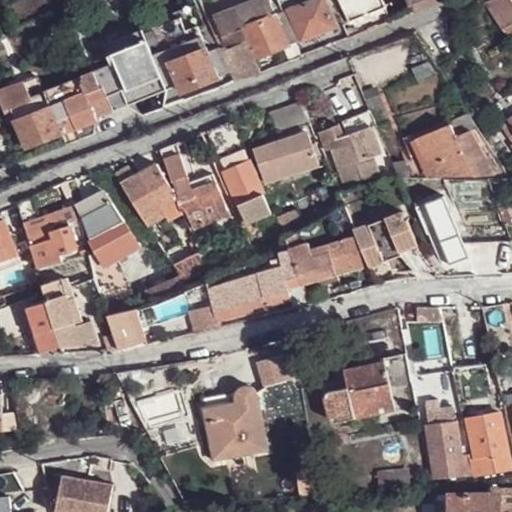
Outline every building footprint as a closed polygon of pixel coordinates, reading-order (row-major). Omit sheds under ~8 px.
[(254,0),(214,15),(222,36),(243,28),(277,15),(271,0),(254,0)] [(311,0),(280,0),(285,12),(289,10),(311,0)] [(338,27),(324,0),(311,0),(289,10),(303,40),(338,27)] [(340,0),(351,22),(387,6),(384,0),(340,0)] [(417,0),(410,3),(414,14),(438,3),(436,0),(417,0)] [(511,0),(492,0),(484,3),(485,5),(501,29),(511,25),(511,0)] [(42,20),(48,39),(61,33),(54,15),(42,20)] [(243,28),(254,58),(283,47),(289,45),(277,15),(243,28)] [(347,29),(351,38),(361,33),(358,28),(354,31),(352,27),(347,29)] [(232,73),(235,81),(255,74),(261,72),(255,58),(254,58),(243,28),(222,36),(227,48),(222,50),(223,54),(232,73)] [(144,29),(106,43),(114,63),(128,100),(130,105),(168,89),(155,54),(144,29)] [(202,35),(165,50),(171,64),(208,49),(202,35)] [(297,42),(289,45),(283,47),(288,62),(304,56),(297,42)] [(182,93),(220,79),(212,59),(208,49),(171,64),(182,93)] [(155,54),(168,89),(178,85),(171,64),(165,50),(155,54)] [(220,79),(232,73),(223,54),(212,59),(220,79)] [(114,63),(94,71),(100,87),(108,107),(128,100),(114,63)] [(428,64),(412,70),(417,81),(435,74),(428,64)] [(108,107),(100,87),(97,88),(93,77),(46,94),(62,135),(66,145),(94,134),(96,126),(102,123),(100,117),(111,113),(108,107)] [(11,106),(31,100),(24,84),(2,93),(6,101),(9,108),(11,106)] [(376,87),(363,93),(371,110),(374,118),(386,112),(376,87)] [(27,148),(62,135),(46,94),(31,100),(11,106),(27,148)] [(272,113),(282,142),(311,133),(316,131),(314,129),(303,103),(272,113)] [(479,107),(472,110),(478,118),(484,113),(479,107)] [(345,185),(380,177),(374,157),(383,155),(373,127),(378,126),(374,118),(371,110),(359,114),(357,110),(345,114),(351,134),(346,135),(342,123),(323,130),(329,148),(333,147),(345,185)] [(488,177),(495,177),(480,147),(486,143),(478,132),(467,115),(449,124),(450,124),(474,177),(488,177)] [(234,120),(207,130),(218,157),(245,146),(234,120)] [(511,128),(507,121),(499,127),(511,146),(511,128)] [(414,140),(431,177),(474,177),(450,124),(414,140)] [(282,142),(252,150),(262,184),(321,167),(311,133),(282,142)] [(179,197),(195,191),(192,181),(175,143),(159,149),(179,197)] [(228,173),(226,174),(248,227),(272,216),(250,163),(249,163),(244,151),(222,160),(228,173)] [(399,178),(420,178),(413,160),(394,167),(398,177),(399,178)] [(161,208),(178,197),(156,163),(139,173),(139,174),(161,208)] [(123,183),(135,176),(129,165),(115,173),(123,183)] [(135,176),(123,183),(144,217),(161,208),(139,174),(139,173),(135,176)] [(192,181),(195,191),(211,187),(207,177),(192,181)] [(222,217),(211,187),(195,191),(179,197),(184,212),(187,211),(193,226),(222,217)] [(90,239),(121,224),(102,191),(77,204),(90,239)] [(26,198),(16,203),(23,223),(25,228),(30,246),(38,268),(64,260),(62,255),(78,249),(69,224),(77,222),(71,207),(38,218),(31,196),(26,198)] [(446,202),(418,212),(432,244),(434,244),(444,272),(511,268),(511,253),(508,242),(466,244),(446,202)] [(161,208),(144,217),(148,224),(165,214),(161,208)] [(298,211),(277,220),(283,234),(304,226),(298,211)] [(405,211),(356,230),(369,267),(401,254),(418,248),(420,247),(405,211)] [(0,219),(0,262),(16,257),(3,218),(0,219)] [(130,242),(121,224),(90,239),(100,256),(130,242)] [(300,244),(289,247),(296,262),(299,271),(304,283),(362,267),(352,237),(310,249),(308,243),(300,245),(300,244)] [(94,271),(110,261),(135,250),(130,242),(100,256),(92,263),(94,271)] [(287,246),(278,250),(281,275),(285,275),(299,271),(296,262),(289,247),(287,246)] [(418,248),(401,254),(421,279),(439,278),(418,248)] [(199,263),(204,262),(202,255),(202,254),(196,257),(199,263)] [(16,257),(0,262),(0,269),(18,264),(16,257)] [(110,261),(94,271),(106,316),(138,308),(110,261)] [(208,272),(204,262),(199,263),(190,266),(195,278),(208,272)] [(285,275),(288,287),(304,283),(299,271),(285,275)] [(218,323),(267,307),(265,300),(260,280),(259,275),(209,289),(212,304),(218,323)] [(281,275),(260,280),(265,300),(289,293),(288,287),(285,275),(281,275)] [(186,290),(179,277),(144,293),(147,302),(149,300),(150,305),(157,304),(186,290)] [(78,330),(84,329),(67,278),(43,286),(56,326),(58,326),(55,317),(64,314),(67,322),(75,319),(78,330)] [(339,296),(365,290),(363,282),(337,287),(339,296)] [(40,352),(62,347),(59,337),(56,326),(52,327),(44,302),(25,308),(26,310),(32,329),(40,352)] [(191,310),(198,333),(219,328),(218,323),(212,304),(191,310)] [(421,307),(420,324),(443,324),(441,309),(421,307)] [(106,316),(118,348),(135,345),(137,346),(147,344),(138,308),(106,316)] [(32,329),(26,310),(15,314),(20,332),(32,329)] [(55,317),(58,326),(67,322),(64,314),(55,317)] [(78,330),(75,319),(67,322),(58,326),(56,326),(59,337),(78,330)] [(84,329),(78,330),(59,337),(62,347),(99,344),(94,325),(84,329)] [(405,353),(384,358),(385,363),(387,363),(392,386),(410,382),(405,353)] [(458,399),(492,392),(486,360),(452,367),(454,375),(458,399)] [(356,419),(397,409),(392,386),(387,363),(385,363),(370,365),(347,372),(350,390),(331,394),(327,399),(331,421),(337,423),(356,419)] [(289,364),(258,368),(262,396),(266,394),(293,391),(289,364)] [(271,450),(258,398),(257,395),(253,390),(246,388),(240,391),(239,392),(236,396),(235,402),(204,408),(214,460),(271,450)] [(236,396),(239,392),(202,398),(204,408),(235,402),(236,396)] [(434,484),(467,478),(455,417),(451,418),(449,404),(424,409),(426,423),(423,423),(434,484)] [(511,466),(501,410),(465,417),(476,476),(511,469),(511,466)] [(3,416),(3,431),(17,432),(13,416),(3,416)] [(378,489),(410,488),(409,472),(377,474),(378,489)] [(104,511),(110,483),(60,474),(53,511),(104,511)] [(451,495),(451,511),(511,511),(511,486),(498,487),(498,495),(451,495)]
